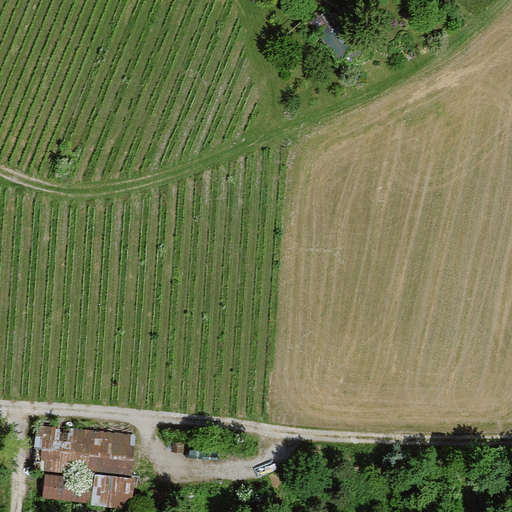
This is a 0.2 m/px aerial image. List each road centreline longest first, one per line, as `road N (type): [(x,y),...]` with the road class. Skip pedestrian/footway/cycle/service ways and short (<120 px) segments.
road 1 (track): [(511,439),(351,436),(0,404)]
road 2 (track): [(255,142),(414,68),(506,0)]
road 3 (track): [(0,171),(66,191),(116,190),(255,142)]
road 4 (track): [(255,142),(271,92),(242,0)]
